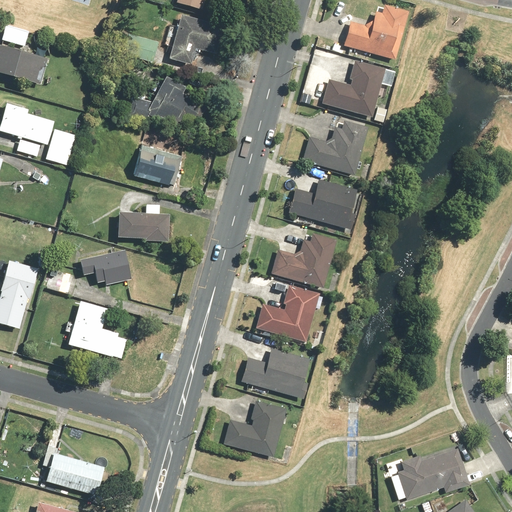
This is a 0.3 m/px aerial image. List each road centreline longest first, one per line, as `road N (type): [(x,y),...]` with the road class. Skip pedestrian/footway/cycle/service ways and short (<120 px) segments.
road 1 (secondary): [(175,432),(290,0)]
road 2 (residential): [(511,269),(469,368),(472,399),(511,463)]
road 3 (residential): [(0,382),(175,432)]
